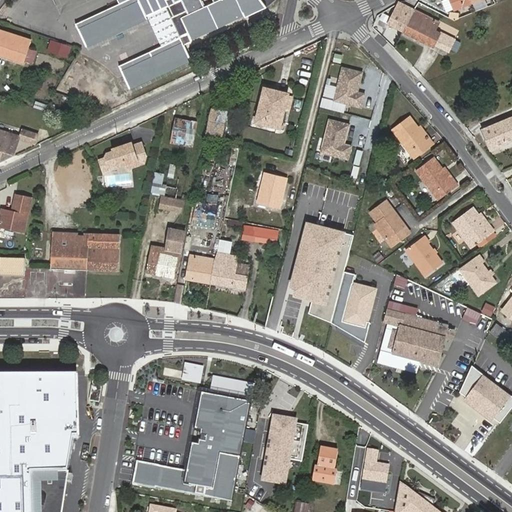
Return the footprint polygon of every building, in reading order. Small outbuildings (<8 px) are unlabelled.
[(147,17),(145,13),(139,0),(130,0),(77,25),(86,45),(147,17)] [(139,0),(145,13),(147,17),(160,45),(183,35),(186,42),(192,38),(176,4),(170,7),(166,0),(139,0)] [(213,0),(215,4),(190,15),(183,1),(176,4),(192,38),(243,14),(265,3),(263,0),(213,0)] [(444,13),(454,9),(449,0),(441,0),(440,1),(444,13)] [(449,0),(454,9),(475,0),(449,0)] [(268,7),(265,3),(243,14),(245,18),(268,7)] [(388,23),(404,31),(413,10),(399,3),(388,23)] [(413,10),(404,31),(426,42),(427,40),(433,27),(436,21),(413,10)] [(449,51),(452,46),(455,39),(433,27),(427,40),(449,51)] [(0,29),(0,55),(23,63),(31,39),(0,29)] [(193,58),(186,42),(183,35),(160,45),(123,63),(121,64),(131,86),(193,58)] [(455,39),(452,46),(457,49),(461,41),(455,38),(455,39)] [(50,40),(47,48),(60,53),(64,44),(50,40)] [(362,73),(340,67),(330,101),(360,109),(364,94),(357,92),(362,73)] [(281,126),(289,93),(266,88),(258,121),(281,126)] [(32,107),(42,110),(44,105),(34,101),(32,107)] [(223,135),(228,110),(216,107),(210,132),(223,135)] [(429,133),(421,121),(413,110),(396,121),(418,151),(437,138),(432,131),(429,133)] [(492,150),(511,142),(511,117),(484,130),(492,150)] [(349,125),(326,118),(317,153),(346,161),(350,146),(343,144),(349,125)] [(182,120),(174,119),(170,142),(193,146),(197,123),(189,122),(185,124),(182,120)] [(423,119),(421,121),(429,133),(432,131),(423,119)] [(0,137),(0,160),(1,160),(4,151),(16,154),(21,138),(37,143),(40,133),(24,128),(22,135),(12,132),(10,140),(0,137)] [(0,128),(0,137),(10,140),(12,132),(0,128)] [(129,169),(145,164),(147,155),(141,141),(132,145),(131,142),(111,149),(112,151),(106,154),(104,159),(98,161),(102,170),(107,168),(117,165),(117,167),(127,163),(129,169)] [(438,188),(443,194),(462,179),(457,173),(454,174),(446,163),(437,150),(418,164),(436,189),(438,188)] [(223,162),(227,163),(228,161),(229,161),(230,156),(223,155),(222,158),(223,158),(223,162)] [(454,174),(457,173),(448,161),(446,163),(454,174)] [(178,185),(177,189),(182,189),(185,167),(168,164),(165,183),(178,185)] [(65,207),(79,208),(80,197),(77,196),(79,173),(57,171),(54,200),(66,201),(65,207)] [(287,178),(266,173),(258,204),(279,210),(287,178)] [(199,202),(194,223),(222,229),(227,205),(219,203),(220,197),(209,194),(208,203),(199,202)] [(393,207),(395,205),(387,194),(374,203),(382,213),(377,217),(394,241),(411,229),(406,223),(408,221),(397,207),(395,209),(393,207)] [(183,212),(186,197),(182,197),(182,200),(161,196),(159,208),(183,212)] [(30,236),(39,202),(23,198),(19,213),(9,210),(5,229),(30,236)] [(237,198),(236,209),(244,210),(245,199),(237,198)] [(490,221),(483,211),(476,202),(458,215),(476,241),(498,226),(493,219),(490,221)] [(485,209),(483,211),(490,221),(493,219),(485,209)] [(225,219),(224,226),(240,227),(240,220),(225,219)] [(353,236),(305,222),(285,294),(309,301),(306,313),(329,320),(353,236)] [(253,241),(256,228),(248,226),(249,224),(246,223),(242,238),(253,241)] [(277,235),(256,228),(253,241),(273,246),(277,235)] [(153,246),(149,273),(177,276),(183,231),(171,229),(168,248),(153,246)] [(120,234),(85,233),(85,237),(73,236),(73,232),(55,232),(52,269),(57,269),(69,269),(76,269),(119,271),(120,234)] [(429,271),(445,258),(426,232),(409,244),(429,271)] [(187,278),(212,283),(220,242),(220,240),(213,238),(210,249),(200,247),(198,256),(191,255),(187,278)] [(220,242),(212,283),(246,289),(249,275),(236,272),(238,262),(239,255),(227,253),(229,244),(220,242)] [(499,279),(494,271),(492,268),(486,259),(487,258),(482,251),(463,264),(481,291),(499,279)] [(23,257),(0,257),(0,274),(23,275),(23,257)] [(236,272),(249,275),(251,265),(238,262),(236,272)] [(69,269),(57,269),(58,291),(73,291),(76,269),(69,269)] [(394,274),(391,285),(403,289),(407,278),(394,274)] [(373,288),(355,283),(352,282),(343,321),(351,323),(353,318),(367,321),(376,288),(373,288)] [(484,303),(480,312),(490,317),(494,307),(484,303)] [(460,319),(474,325),(480,313),(466,307),(460,319)] [(388,308),(385,321),(401,325),(400,331),(396,347),(395,353),(438,362),(448,322),(388,308)] [(365,326),(367,321),(353,318),(351,323),(365,326)] [(507,341),(509,338),(511,334),(511,332),(499,323),(492,330),(507,341)] [(390,346),(396,347),(400,331),(394,330),(390,346)] [(511,407),(511,396),(469,365),(458,392),(501,423),(511,407)] [(78,438),(77,377),(0,377),(0,511),(60,511),(71,438),(78,438)] [(93,383),(89,404),(99,405),(102,385),(93,383)] [(231,507),(250,405),(204,397),(197,437),(200,437),(197,451),(194,450),(189,477),(136,467),(132,490),(154,494),(154,493),(231,507)] [(290,420),(277,417),(272,440),(274,440),(272,450),(287,453),(288,450),(292,451),(299,426),(289,424),(290,420)] [(364,485),(372,486),(373,480),(386,483),(389,463),(376,461),(378,449),(369,447),(362,481),(365,482),(364,485)] [(335,469),(338,451),(320,448),(317,466),(335,469)] [(337,469),(335,469),(317,466),(314,466),(312,479),(335,483),(337,469)] [(373,480),(372,486),(371,488),(384,490),(386,483),(373,480)] [(429,511),(435,501),(418,493),(409,511),(429,511)] [(259,511),(262,508),(248,500),(243,508),(249,511),(259,511)] [(282,503),(271,501),(269,508),(281,510),(282,503)]
